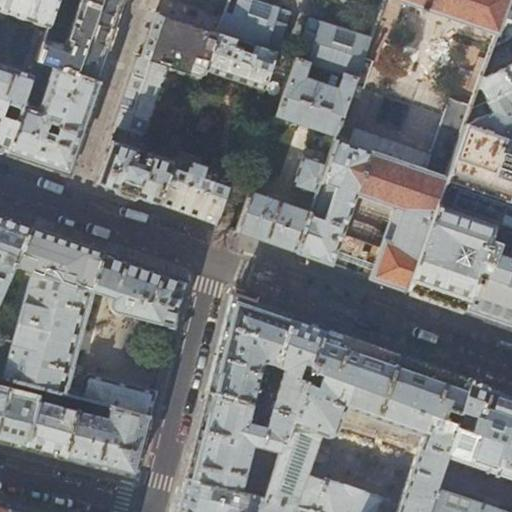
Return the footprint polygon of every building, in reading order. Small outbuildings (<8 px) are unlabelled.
[(0,0),(0,11),(48,28),(57,0),(0,0)] [(81,0),(80,2),(118,15),(123,0),(125,1),(124,0),(81,0)] [(194,0),(194,3),(197,9),(221,17),(227,0),(194,0)] [(256,0),(227,0),(221,17),(216,32),(275,52),(276,52),(291,11),(256,0)] [(401,0),(497,33),(508,0),(401,0)] [(511,0),(508,0),(497,33),(491,48),(511,36),(511,0)] [(112,29),(118,15),(80,2),(65,47),(43,40),(36,61),(51,66),(95,81),(106,49),(107,50),(109,45),(114,30),(112,29)] [(149,31),(140,56),(165,64),(200,76),(203,68),(215,35),(154,15),(149,31)] [(297,58),(310,62),(343,74),(356,78),(370,37),(310,18),(296,58),(297,58)] [(216,32),(215,35),(203,68),(263,87),(275,52),(216,32)] [(137,137),(165,64),(140,56),(137,55),(124,94),(112,128),(137,137)] [(304,78),(310,62),(297,58),(276,115),(335,135),(356,78),(343,74),(338,89),(304,78)] [(511,62),(480,79),(471,106),(469,110),(486,102),(511,88),(511,62)] [(0,64),(0,150),(5,152),(24,96),(31,75),(0,64)] [(99,83),(95,81),(51,66),(37,110),(29,107),(31,99),(24,96),(5,152),(34,162),(67,174),(99,83)] [(511,88),(486,102),(491,112),(464,124),(511,141),(511,88)] [(469,110),(471,106),(450,99),(424,170),(334,138),(329,154),(314,194),(308,211),(294,252),(330,265),(356,194),(395,207),(383,240),(375,237),(367,262),(360,260),(355,274),(405,291),(464,124),(469,110)] [(511,141),(464,124),(405,291),(454,308),(500,324),(511,328),(511,141)] [(155,204),(170,162),(111,141),(96,184),(122,193),(155,204)] [(314,194),(329,154),(314,149),(311,157),(304,155),(293,187),(314,194)] [(174,150),(170,162),(155,204),(182,214),(213,225),(229,179),(214,174),(216,169),(202,164),(204,160),(174,150)] [(294,252),(308,211),(249,191),(235,232),(267,243),(294,252)] [(0,291),(30,227),(0,216),(0,291)] [(30,227),(0,291),(0,376),(11,379),(103,403),(150,415),(156,392),(144,389),(145,385),(111,376),(110,380),(88,374),(83,377),(69,373),(91,290),(109,297),(108,300),(108,305),(110,308),(113,310),(131,316),(129,324),(148,329),(148,330),(170,336),(185,281),(147,268),(65,239),(30,227)] [(263,360),(275,364),(290,317),(262,307),(232,296),(220,342),(207,391),(252,402),(263,360)] [(306,322),(290,317),(275,364),(272,373),(282,377),(273,402),(264,399),(262,405),(272,408),(295,413),(324,329),(306,322)] [(324,329),(295,413),(281,451),(265,499),(314,511),(425,511),(434,487),(437,477),(444,457),(470,379),(432,366),(324,329)] [(0,441),(24,448),(36,403),(7,395),(11,379),(0,376),(0,377),(0,441)] [(511,394),(470,379),(444,457),(511,479),(511,394)] [(252,402),(207,391),(197,432),(185,478),(238,492),(251,442),(281,451),(295,413),(272,408),(267,420),(258,418),(256,424),(247,421),(252,402)] [(36,401),(36,403),(24,448),(36,451),(63,458),(75,410),(36,401)] [(140,452),(150,415),(103,403),(102,410),(107,411),(106,417),(75,410),(63,458),(134,476),(140,452)] [(314,511),(265,499),(238,492),(185,478),(177,509),(176,511),(314,511)] [(478,502),(434,487),(425,511),(507,511),(501,510),(502,509),(479,501),(478,502)] [(0,503),(0,511),(6,511),(8,506),(0,503)]
